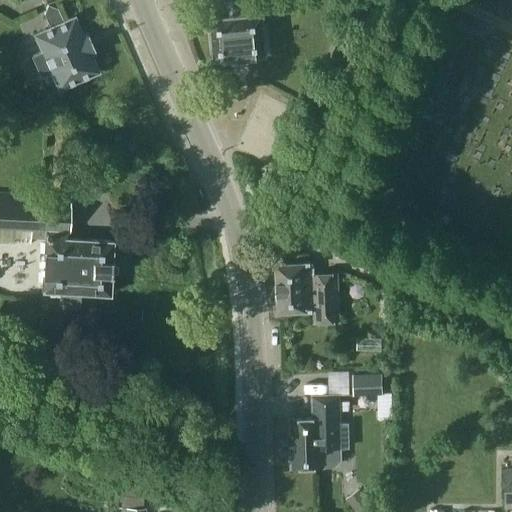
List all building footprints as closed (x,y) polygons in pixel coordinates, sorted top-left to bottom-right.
[(265,0),(230,0),(231,0),(232,16),(210,18),(214,58),(266,53),(262,14),(266,14),(265,0)] [(95,50),(86,31),(81,33),(74,15),(63,20),(57,7),(47,3),(43,13),(49,26),(33,33),(41,51),(32,55),(41,74),(50,70),(58,88),(98,70),(90,53),(95,50)] [(0,242),(13,243),(14,236),(44,237),(42,289),(59,290),(58,306),(78,307),(79,291),(109,293),(112,240),(68,237),(68,229),(69,229),(70,205),(70,196),(0,191),(0,242)] [(314,322),(339,320),(337,272),(313,274),(312,262),(276,263),(278,311),(314,310),(314,322)] [(382,373),(353,374),(353,394),(382,394),(382,373)] [(348,423),(339,423),(338,395),(312,395),(313,418),(290,419),(292,467),(335,465),(341,459),(340,447),(348,447),(348,423)] [(121,494),(142,494),(142,469),(142,465),(133,465),(121,465),(121,494)] [(362,511),(373,504),(359,486),(345,498),(356,511),(362,511)] [(142,495),(122,495),(122,506),(121,511),(143,511),(144,507),(142,507),(142,495)]
